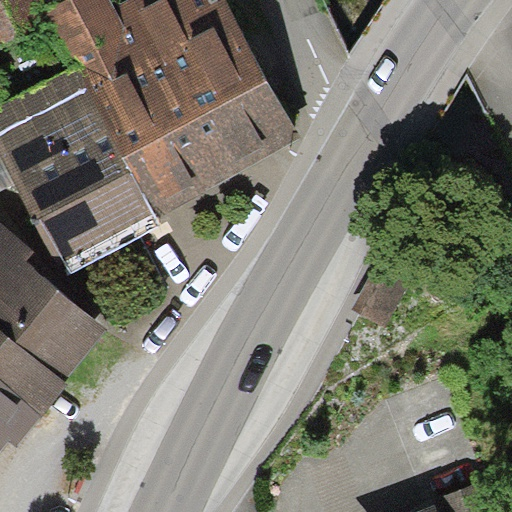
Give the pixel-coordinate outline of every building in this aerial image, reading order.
[(0,0),(0,49),(47,26),(41,13),(34,0),(0,0)] [(75,71),(150,220),(153,228),(304,153),(227,0),(135,0),(111,12),(105,0),(67,0),(41,13),(47,26),(71,73),(75,71)] [(0,154),(56,267),(64,263),(150,220),(75,71),(71,73),(8,104),(0,108),(0,154)] [(0,88),(0,108),(8,104),(0,88)] [(0,374),(46,413),(108,339),(28,271),(37,260),(0,228),(0,374)] [(46,413),(0,374),(0,454),(5,448),(9,452),(46,413)]
